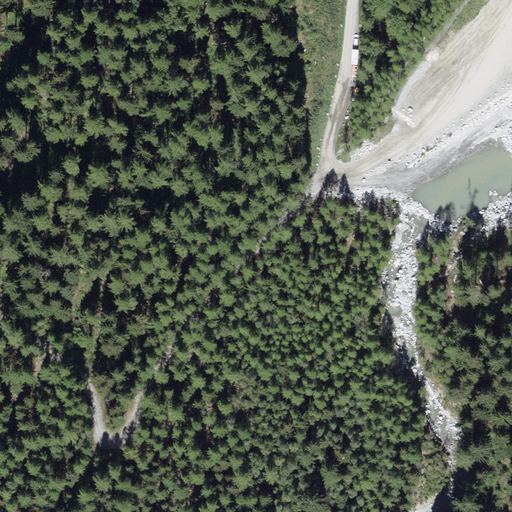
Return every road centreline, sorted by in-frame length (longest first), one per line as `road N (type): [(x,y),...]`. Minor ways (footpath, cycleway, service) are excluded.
road 1 (track): [(330,170),(177,341),(126,437),(105,439),(91,392),(63,359)]
road 2 (track): [(330,170),(353,0)]
